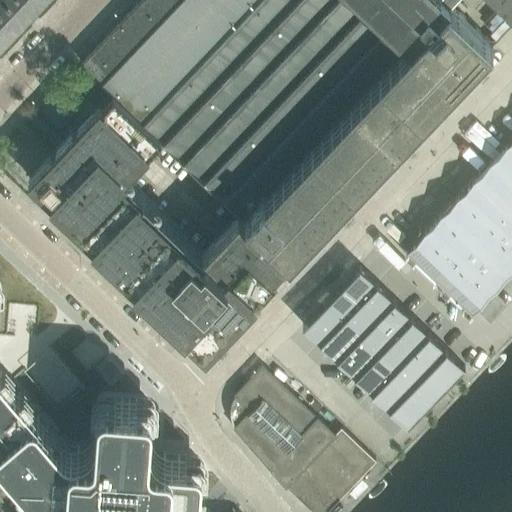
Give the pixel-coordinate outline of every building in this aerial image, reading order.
[(0,0),(0,27),(8,34),(30,11),(40,0),(0,0)] [(139,0),(82,61),(105,82),(113,90),(112,91),(112,92),(116,96),(117,95),(135,112),(134,113),(137,115),(138,115),(142,119),(255,0),(139,0)] [(492,41),(448,0),(255,0),(142,119),(156,132),(155,132),(157,134),(159,137),(160,136),(238,210),(237,210),(241,214),(242,213),(260,231),(263,234),(281,251),(280,251),(284,255),(287,258),(288,257),(492,41)] [(511,0),(494,0),(511,17),(511,0)] [(135,277),(138,274),(139,276),(140,278),(141,277),(142,279),(140,281),(177,317),(180,314),(181,315),(181,316),(182,317),(183,317),(184,318),(182,321),(205,344),(277,268),(274,266),(284,255),(280,251),(281,251),(263,234),(260,231),(242,213),(241,214),(237,210),(200,250),(121,176),(159,137),(157,134),(155,132),(156,132),(142,119),(138,115),(137,115),(134,113),(135,112),(117,95),(116,96),(112,92),(102,102),(99,100),(28,175),(52,198),(55,195),(56,197),(55,197),(57,199),(57,198),(59,199),(56,202),(94,238),(96,235),(98,236),(97,237),(99,238),(101,239),(98,242),(135,277)] [(511,146),(507,142),(490,159),(511,179),(511,146)] [(511,179),(490,159),(474,176),(506,207),(511,201),(511,179)] [(474,176),(457,194),(481,217),(490,225),(506,207),(474,176)] [(457,194),(441,211),(465,234),(481,217),(457,194)] [(511,212),(506,207),(490,225),(511,245),(511,212)] [(441,211),(424,229),(448,251),(457,260),(473,242),(465,234),(441,211)] [(481,217),(465,234),(473,242),(506,273),(511,266),(511,245),(490,225),(481,217)] [(424,229),(407,247),(431,269),(448,251),(424,229)] [(473,242),(457,260),(489,291),(506,273),(473,242)] [(448,251),(431,269),(472,309),(489,291),(457,260),(448,251)] [(377,281),(359,264),(329,296),(347,313),(377,281)] [(0,461),(44,511),(66,510),(68,511),(211,511),(215,459),(208,448),(164,444),(166,402),(152,389),(106,388),(94,397),(90,444),(76,444),(5,360),(9,282),(0,279),(0,461)] [(395,298),(377,281),(347,313),(364,330),(395,298)] [(329,296),(304,322),(322,339),(347,313),(329,296)] [(412,314),(395,298),(364,330),(361,333),(378,350),(412,314)] [(347,313),(322,339),(339,356),(361,333),(364,330),(347,313)] [(429,331),(412,314),(378,350),(395,366),(399,363),(429,331)] [(446,348),(429,331),(399,363),(416,379),(446,348)] [(361,333),(339,356),(356,372),(378,350),(361,333)] [(464,365),(446,348),(416,379),(434,397),(464,365)] [(378,350),(356,372),(373,389),(395,366),(378,350)] [(395,366),(373,389),(391,406),(416,379),(399,363),(395,366)] [(287,484),(317,511),(323,511),(371,463),(378,470),(384,465),(377,458),(376,459),(375,458),(342,426),(335,434),(333,433),(334,432),(317,416),(317,417),(263,365),(237,392),(235,394),(234,395),(233,397),(232,399),(231,401),(231,403),(231,405),(230,407),(230,409),(230,412),(231,414),(231,416),(232,418),(233,420),(234,421),(235,423),(236,425),(287,484)] [(416,379),(391,406),(409,423),(434,397),(416,379)]
